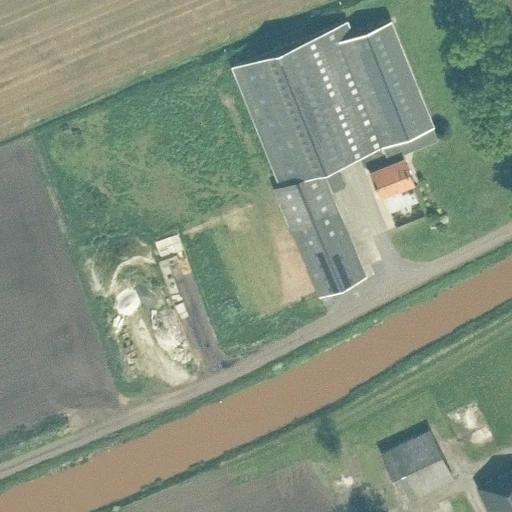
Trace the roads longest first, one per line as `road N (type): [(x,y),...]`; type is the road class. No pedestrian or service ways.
road 1 (track): [(511,228),(229,370),(0,469)]
road 2 (unclassified): [(511,122),(472,0)]
